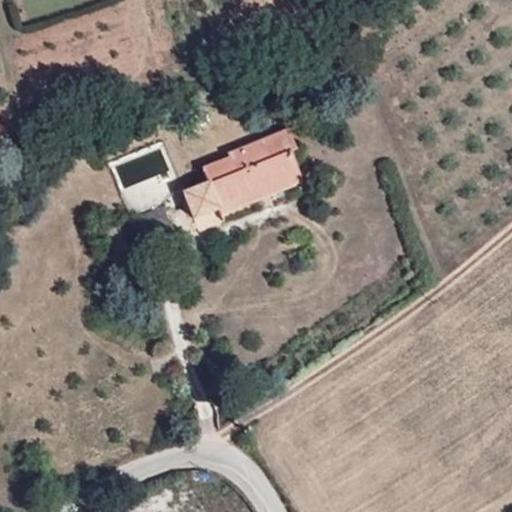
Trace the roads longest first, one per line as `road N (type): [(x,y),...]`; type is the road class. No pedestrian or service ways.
road 1 (track): [(215,445),(249,411),(511,224)]
road 2 (residential): [(55,511),(155,460),(215,445),(251,465),(275,511)]
road 3 (track): [(215,445),(172,311)]
